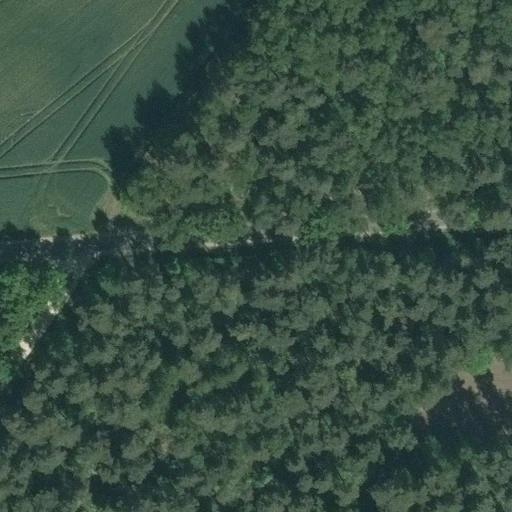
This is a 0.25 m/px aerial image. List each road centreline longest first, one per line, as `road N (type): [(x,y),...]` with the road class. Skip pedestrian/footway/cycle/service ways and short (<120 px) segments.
road 1 (unclassified): [(511,208),(0,246)]
road 2 (track): [(0,369),(91,239)]
